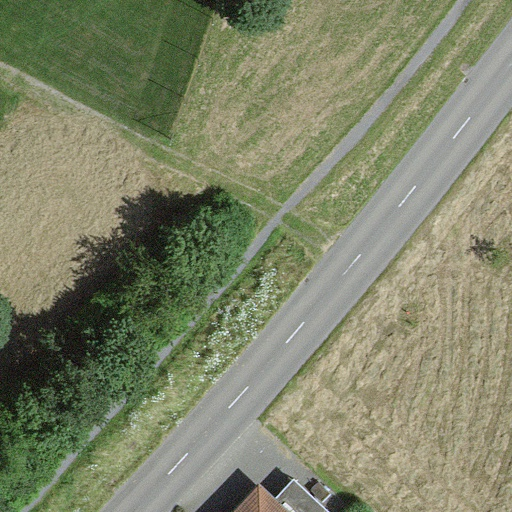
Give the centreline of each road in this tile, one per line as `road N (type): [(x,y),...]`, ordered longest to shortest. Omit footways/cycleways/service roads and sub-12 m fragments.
road 1 (tertiary): [(511,65),(276,359),(134,511)]
road 2 (track): [(0,74),(280,214),(353,263)]
